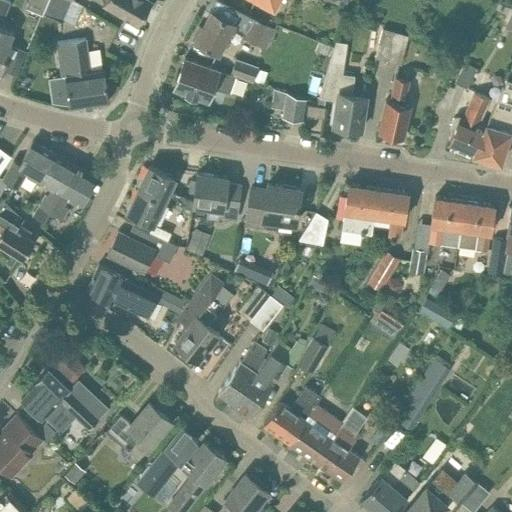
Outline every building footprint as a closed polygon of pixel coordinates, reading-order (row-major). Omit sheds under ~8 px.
[(0,0),(0,70),(1,70),(12,43),(11,43),(16,31),(0,25),(10,0),(9,0),(0,0)] [(30,0),(27,8),(44,15),(44,14),(49,0),(30,0)] [(49,0),(44,14),(64,21),(72,0),(49,0)] [(139,23),(152,0),(105,0),(104,3),(139,23)] [(199,25),(192,38),(220,53),(234,25),(241,10),(222,0),(216,0),(204,25),(203,26),(201,25),(200,24),(199,25)] [(250,0),(246,0),(242,10),(253,16),(259,4),(250,0)] [(271,25),(255,17),(247,31),(244,38),(267,50),(278,29),(271,25)] [(388,61),(396,31),(383,28),(375,57),(388,61)] [(409,35),(396,31),(388,61),(401,64),(409,35)] [(80,38),(57,42),(62,76),(66,75),(68,86),(71,106),(109,100),(105,68),(91,70),(86,38),(80,38)] [(331,58),(335,47),(320,43),(317,54),(331,58)] [(237,74),(231,73),(185,56),(174,87),(209,100),(214,87),(230,93),(237,74)] [(236,58),(231,73),(237,74),(254,80),(258,68),(259,66),(236,58)] [(344,74),(345,59),(332,58),(321,99),(338,101),(334,125),(362,129),(367,95),(353,94),(355,75),(344,74)] [(477,68),(465,62),(456,82),(467,87),(477,68)] [(254,80),(263,83),(267,71),(258,68),(254,80)] [(410,78),(396,75),(391,100),(386,99),(383,112),(379,131),(391,134),(390,136),(400,138),(400,136),(404,137),(408,117),(411,104),(404,103),(410,78)] [(485,129),(475,154),(475,153),(501,161),(511,130),(502,127),(508,107),(511,108),(511,80),(505,78),(491,124),(487,123),(485,129)] [(449,143),(475,154),(485,129),(478,126),(489,98),(474,92),(464,118),(459,116),(454,117),(451,124),(452,129),(454,129),(449,143)] [(306,99),(287,93),(283,116),(303,119),(306,99)] [(309,103),(307,114),(325,116),(326,106),(309,103)] [(39,180),(54,152),(33,140),(23,157),(21,162),(15,159),(4,179),(18,187),(26,173),(39,180)] [(39,206),(49,212),(76,164),(54,152),(39,180),(53,188),(48,197),(44,196),(39,206)] [(76,164),(49,212),(62,219),(69,207),(64,204),(69,196),(83,204),(88,195),(98,176),(76,164)] [(150,165),(138,189),(164,201),(190,214),(192,204),(193,199),(170,189),(176,177),(150,165)] [(235,218),(240,185),(228,183),(229,176),(198,172),(197,181),(195,195),(194,200),(193,199),(192,204),(222,209),(221,216),(235,218)] [(195,195),(197,181),(191,180),(189,194),(195,195)] [(267,189),(252,186),(246,224),(264,227),(265,220),(296,225),(302,187),(268,182),(267,189)] [(375,215),(379,187),(349,182),(343,229),(372,233),(375,215)] [(379,187),(375,215),(392,217),(389,236),(402,237),(409,191),(379,187)] [(140,226),(149,230),(164,201),(138,189),(127,211),(138,215),(134,224),(140,226)] [(458,246),(465,199),(436,195),(431,223),(432,223),(429,241),(458,246)] [(465,199),(458,246),(475,248),(488,250),(495,204),(465,199)] [(32,230),(0,210),(0,227),(2,229),(0,231),(0,241),(24,257),(35,238),(29,234),(32,230)] [(328,218),(317,211),(300,238),(323,243),(328,218)] [(149,231),(149,230),(140,226),(135,236),(119,230),(108,251),(146,269),(153,253),(170,261),(178,244),(149,231)] [(206,249),(212,234),(196,228),(190,243),(206,249)] [(506,249),(507,239),(496,237),(490,272),(502,274),(506,249)] [(314,247),(307,245),(303,254),(310,256),(314,247)] [(428,250),(414,248),(412,261),(410,270),(425,272),(428,250)] [(243,250),(240,257),(269,270),(272,263),(243,250)] [(381,289),(387,280),(401,260),(401,259),(388,250),(369,282),(381,289)] [(237,261),(235,270),(268,280),(271,271),(237,261)] [(178,312),(187,301),(156,288),(154,291),(145,287),(144,288),(122,279),(124,274),(99,263),(87,289),(113,302),(114,299),(150,316),(157,301),(178,312)] [(177,316),(188,324),(175,340),(186,349),(185,353),(193,360),(197,357),(199,358),(220,331),(209,322),(217,311),(205,302),(210,296),(212,297),(224,281),(211,271),(188,301),(187,301),(178,312),(180,312),(177,316)] [(403,284),(399,277),(392,277),(387,283),(390,290),(398,291),(403,284)] [(443,282),(436,278),(430,286),(438,291),(443,282)] [(322,289),(333,295),(338,286),(327,280),(322,289)] [(251,319),(271,294),(258,284),(238,310),(251,319)] [(272,295),(271,294),(251,319),(263,329),(283,304),(287,307),(295,297),(279,285),(272,295)] [(399,329),(409,314),(381,296),(374,308),(379,311),(378,314),(399,329)] [(419,310),(440,322),(448,309),(427,296),(419,310)] [(299,363),(311,370),(313,371),(337,331),(322,323),(314,336),(299,363)] [(280,332),(270,327),(263,341),(273,346),(280,332)] [(297,339),(283,361),(287,364),(291,367),(305,344),(297,339)] [(218,391),(236,403),(270,352),(268,351),(255,341),(241,361),(240,360),(218,391)] [(65,347),(50,362),(68,379),(83,363),(65,347)] [(405,353),(396,347),(388,358),(397,365),(405,353)] [(270,352),(236,403),(252,414),(287,364),(283,361),(274,355),(270,352)] [(395,418),(412,429),(452,369),(434,358),(395,418)] [(42,417),(44,414),(57,427),(66,417),(72,412),(89,428),(99,418),(110,407),(100,398),(91,408),(70,388),(49,369),(22,398),(42,417)] [(317,402),(322,395),(306,386),(291,407),(280,399),(264,423),(290,441),(306,418),(317,402)] [(132,422),(121,413),(106,431),(139,459),(172,420),(150,401),(132,422)] [(343,420),(317,402),(306,418),(290,441),(318,460),(334,437),(333,436),(343,420)] [(45,439),(17,413),(0,431),(0,462),(13,475),(35,452),(34,451),(45,439)] [(334,437),(318,460),(343,478),(360,455),(349,448),(360,433),(343,420),(333,436),(334,437)] [(47,422),(37,432),(45,439),(46,441),(56,430),(47,422)] [(180,511),(227,457),(204,439),(190,457),(186,453),(199,438),(182,424),(164,447),(180,460),(181,459),(185,463),(183,465),(193,473),(178,490),(179,490),(167,506),(175,511),(180,511)] [(152,493),(179,461),(163,448),(136,480),(152,493)] [(393,511),(420,481),(394,460),(382,475),(381,475),(362,497),(379,511),(393,511)] [(65,475),(75,484),(86,470),(76,462),(65,475)] [(430,484),(405,511),(442,511),(451,503),(445,498),(449,492),(459,500),(476,479),(466,471),(458,481),(443,469),(430,484)] [(251,511),(257,506),(269,490),(260,483),(262,480),(251,471),(249,475),(246,473),(225,500),(233,507),(229,511),(251,511)] [(76,511),(79,511),(89,503),(75,488),(64,499),(76,511)]
